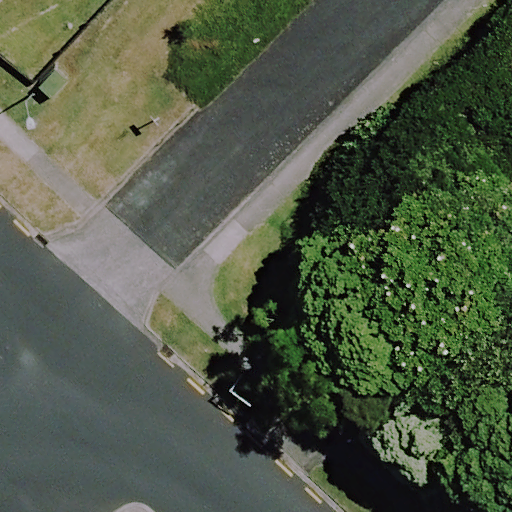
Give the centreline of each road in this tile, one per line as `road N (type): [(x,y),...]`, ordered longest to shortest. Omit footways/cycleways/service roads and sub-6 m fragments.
road 1 (residential): [(402,0),(5,404)]
road 2 (tertiary): [(5,404),(123,511)]
